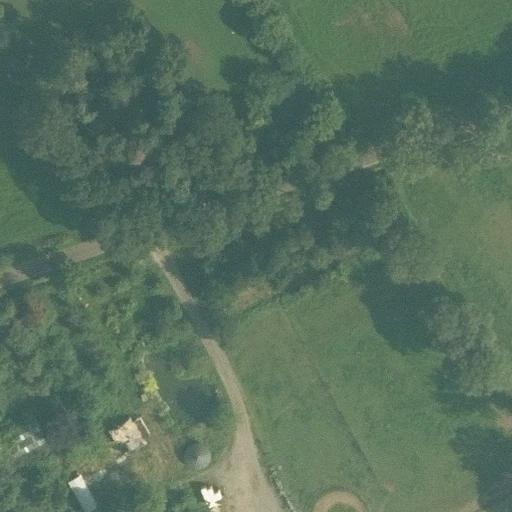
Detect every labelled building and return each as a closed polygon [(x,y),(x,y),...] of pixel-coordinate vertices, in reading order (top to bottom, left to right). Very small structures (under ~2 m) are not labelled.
[(140,410),(104,426),(115,453),(152,437),(140,410)] [(2,432),(12,454),(47,438),(36,416),(2,432)] [(208,446),(187,443),(184,460),(206,463),(208,446)] [(73,511),(69,504),(65,506),(63,501),(45,510),(24,470),(4,480),(20,511),(73,511)] [(82,471),(69,476),(82,510),(95,505),(82,471)]
